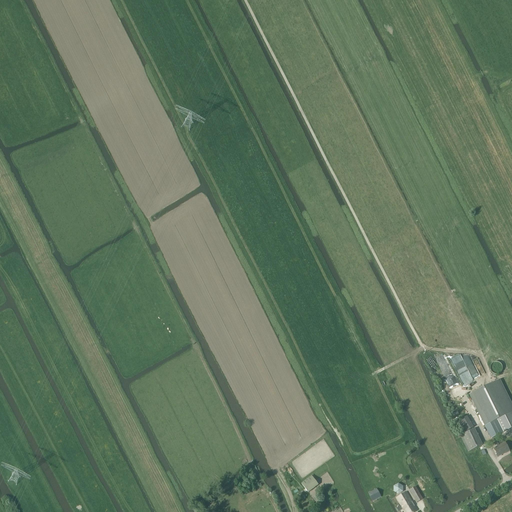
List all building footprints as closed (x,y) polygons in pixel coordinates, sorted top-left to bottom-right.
[(503,371),(503,369),(503,368),(502,367),(502,366),(501,365),(500,364),(498,363),(497,363),(496,363),(494,363),(493,364),(492,365),(491,366),(490,367),(490,368),(490,369),(490,371),(490,372),(491,373),(492,374),(493,375),(494,376),(496,376),(497,376),(498,376),(500,375),(501,374),(502,373),(502,372),(503,371)] [(511,407),(498,380),(470,395),(491,438),(511,427),(511,407)] [(456,423),(463,434),(473,428),(467,417),(456,423)] [(461,436),(469,452),(482,445),(474,429),(461,436)] [(497,457),(509,451),(505,443),(493,449),(495,454),(496,454),(497,457)] [(308,493),(318,485),(311,476),(301,484),(308,493)] [(422,499),(415,487),(410,490),(417,503),(422,499)] [(373,501),(381,497),(377,489),(368,493),(373,501)] [(404,511),(414,511),(417,511),(406,492),(396,498),(401,506),(396,508),(398,511),(403,509),(404,511)]
